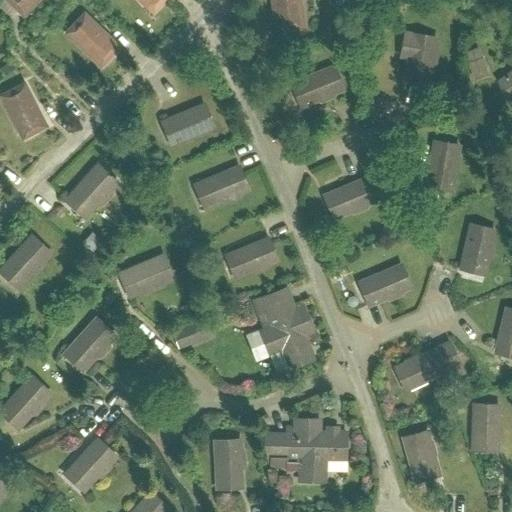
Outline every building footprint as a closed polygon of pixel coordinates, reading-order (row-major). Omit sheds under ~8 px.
[(39,0),(11,0),(28,13),(39,0)] [(138,0),(154,16),(170,0),(138,0)] [(303,0),(266,0),(271,29),(307,23),(303,0)] [(122,47),(83,14),(63,37),(101,71),(122,47)] [(400,79),(430,86),(441,39),(411,31),(400,79)] [(298,111),(345,94),(334,65),(287,83),(298,111)] [(511,72),(494,85),(507,104),(511,100),(511,72)] [(25,86),(0,97),(0,100),(15,134),(41,122),(25,86)] [(217,132),(204,103),(162,122),(175,150),(217,132)] [(465,147),(432,141),(422,190),(455,196),(465,147)] [(254,198),(237,163),(195,183),(210,212),(254,198)] [(99,166),(64,203),(85,222),(120,185),(99,166)] [(369,177),(322,198),(335,224),(381,203),(369,177)] [(460,272),(488,276),(496,230),(468,226),(460,272)] [(52,253),(32,235),(0,269),(0,277),(16,292),(52,253)] [(270,239),(224,258),(236,288),(282,269),(270,239)] [(166,249),(119,267),(132,301),(179,283),(166,249)] [(404,263),(358,281),(369,309),(415,291),(404,263)] [(264,329),(247,336),(258,364),(269,359),(276,375),(315,360),(288,294),(255,308),(264,329)] [(511,309),(503,308),(495,355),(511,357),(511,309)] [(62,356),(83,376),(115,343),(94,323),(62,356)] [(179,336),(182,347),(214,337),(210,326),(179,336)] [(453,343),(393,368),(405,395),(463,368),(453,343)] [(52,393),(31,375),(3,407),(24,425),(52,393)] [(501,404),(471,404),(470,452),(500,453),(501,404)] [(348,429),(267,428),(266,473),(300,473),(300,484),(326,484),(326,463),(348,464),(348,429)] [(425,432),(401,439),(413,483),(438,476),(425,432)] [(118,457),(99,440),(63,478),(82,496),(118,457)] [(242,441),(211,441),(214,492),(243,490),(242,441)] [(0,502),(10,489),(0,481),(0,502)] [(169,511),(171,510),(152,493),(134,511),(169,511)]
